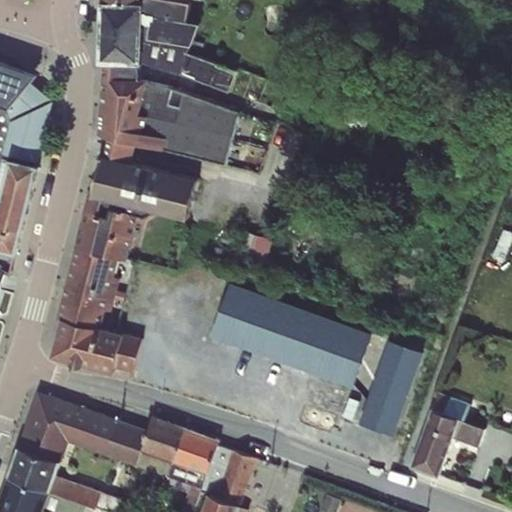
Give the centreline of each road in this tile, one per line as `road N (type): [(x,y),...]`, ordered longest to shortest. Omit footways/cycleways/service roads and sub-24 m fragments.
road 1 (residential): [(17,365),(468,511)]
road 2 (residential): [(77,53),(79,140),(17,365)]
